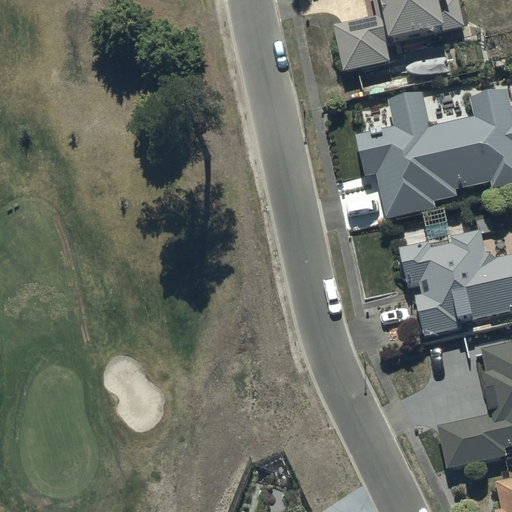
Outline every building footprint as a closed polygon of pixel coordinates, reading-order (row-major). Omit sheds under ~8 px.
[(456,0),(442,3),(441,0),(371,0),(376,22),(332,30),(340,77),(388,68),(384,50),(464,36),(457,0),(456,0)] [(375,179),(383,223),(433,214),(432,205),(454,201),(453,195),(487,188),(488,192),(511,187),(511,121),(507,93),(467,100),(471,121),(427,129),(421,96),(386,103),(391,131),(353,139),(361,181),(375,179)] [(454,335),(452,327),(511,316),(511,259),(492,263),(482,258),(478,236),(447,242),(448,247),(431,251),(430,246),(395,254),(402,292),(421,289),(423,300),(412,302),(419,341),(454,335)] [(511,346),(478,352),(483,379),(480,380),(487,422),(434,431),(441,472),(502,461),(501,454),(511,451),(511,346)] [(511,511),(511,481),(495,484),(500,511),(498,511),(511,511)]
